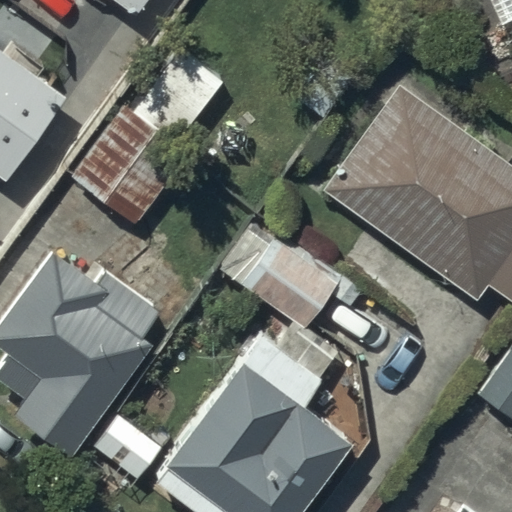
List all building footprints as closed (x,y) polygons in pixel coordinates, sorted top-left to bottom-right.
[(511,0),(497,0),(509,24),(511,22),(511,0)] [(0,165),(7,170),(64,87),(0,43),(0,165)] [(511,171),(395,89),(321,193),(473,302),(486,284),(511,302),(511,171)] [(77,185),(129,220),(173,154),(121,119),(77,185)] [(252,219),(216,267),(298,330),(335,282),(252,219)] [(94,286),(45,256),(0,321),(0,352),(7,358),(0,367),(0,386),(20,400),(11,414),(69,454),(143,347),(138,343),(158,314),(101,275),(94,286)] [(511,418),(511,333),(470,384),(511,418)] [(299,511),(346,446),(236,368),(154,483),(195,511),(299,511)] [(116,416),(94,448),(133,476),(156,444),(116,416)]
